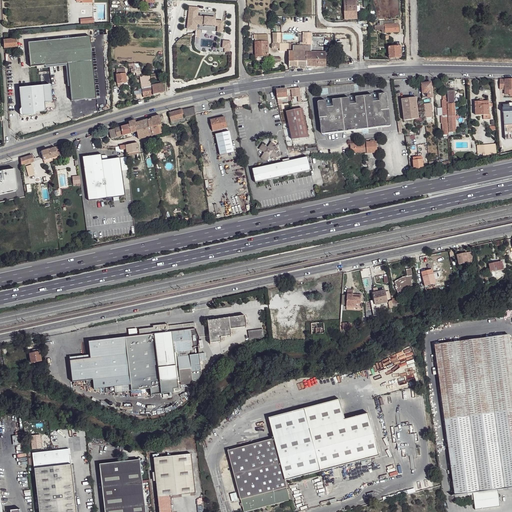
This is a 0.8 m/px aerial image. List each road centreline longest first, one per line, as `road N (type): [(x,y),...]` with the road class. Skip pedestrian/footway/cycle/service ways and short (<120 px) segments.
road 1 (tertiary): [(511,227),(0,340)]
road 2 (motorway): [(0,297),(511,185)]
road 3 (motorway): [(511,169),(0,280)]
road 4 (secondary): [(245,87),(11,150)]
